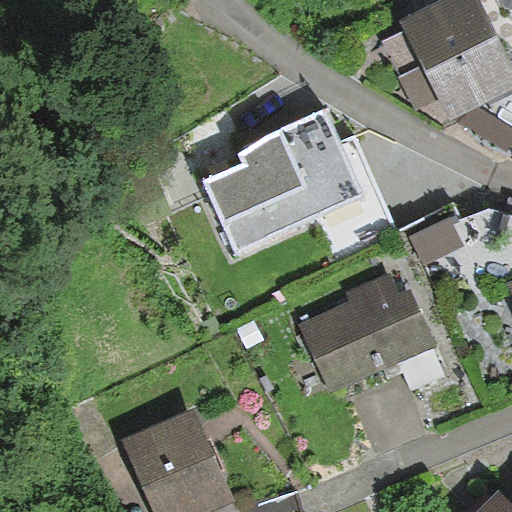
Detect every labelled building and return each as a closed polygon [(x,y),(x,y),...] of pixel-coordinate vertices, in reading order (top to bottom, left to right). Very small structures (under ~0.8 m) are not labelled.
[(442,116),(511,83),(511,71),(477,0),(443,0),(397,22),(442,116)] [(312,219),(359,197),(316,107),(228,149),(233,159),(218,166),(192,178),(204,202),(231,258),(312,219)] [(396,365),(428,352),(402,291),(393,295),(385,275),(340,294),(345,307),(294,328),(322,396),(349,385),(396,365)] [(146,511),(201,511),(225,501),(185,412),(115,444),(146,511)] [(511,511),(511,487),(506,481),(471,511),(511,511)]
